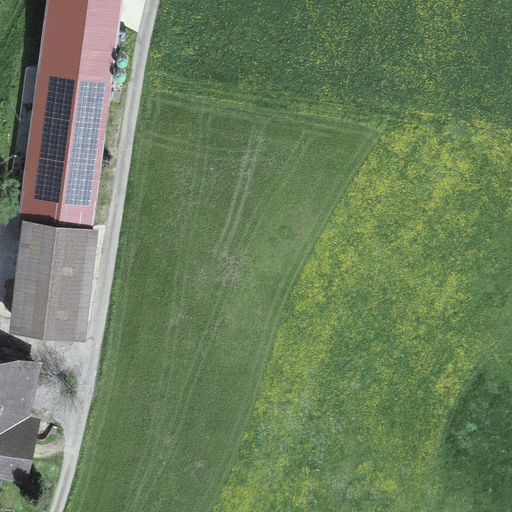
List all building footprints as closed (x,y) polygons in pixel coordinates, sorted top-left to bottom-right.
[(88,225),(117,0),(56,0),(47,71),(27,217),(88,225)] [(116,47),(116,48),(115,48),(115,49),(114,50),(114,51),(114,52),(115,53),(115,54),(115,55),(116,55),(117,56),(118,56),(119,57),(120,57),(121,57),(122,57),(123,56),(124,56),(124,55),(125,54),(125,53),(126,52),(126,51),(126,50),(125,50),(125,49),(125,48),(124,47),(123,47),(122,46),(121,46),(120,46),(119,46),(118,46),(117,46),(116,47)] [(124,66),(124,65),(124,64),(124,63),(123,62),(122,61),(121,60),(120,60),(119,60),(118,60),(117,60),(116,60),(115,61),(115,62),(114,62),(114,63),(113,64),(113,65),(113,66),(114,67),(114,68),(115,69),(116,70),(117,70),(118,71),(119,71),(120,71),(121,70),(122,70),(122,69),(123,69),(124,68),(124,67),(124,66)] [(111,78),(111,79),(111,80),(112,81),(112,82),(113,82),(113,83),(114,84),(115,84),(116,84),(117,84),(118,84),(119,84),(120,83),(121,83),(122,82),(122,81),(122,80),(122,79),(122,78),(122,77),(122,76),(121,76),(121,75),(120,74),(119,74),(118,73),(117,73),(116,73),(115,74),(114,74),(113,75),(112,75),(112,76),(111,77),(111,78)] [(13,316),(75,324),(88,225),(27,217),(13,316)] [(0,467),(19,472),(31,420),(22,418),(35,364),(0,355),(0,467)]
